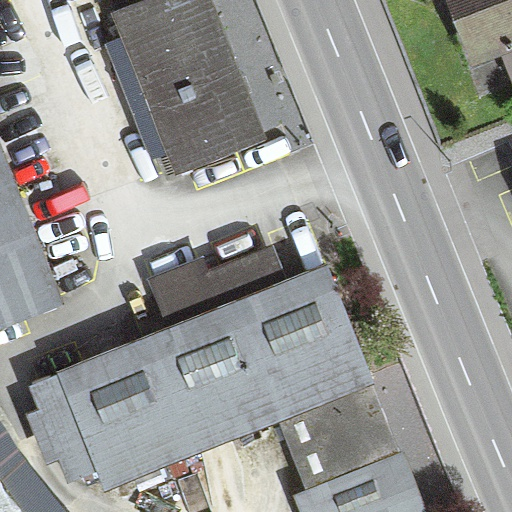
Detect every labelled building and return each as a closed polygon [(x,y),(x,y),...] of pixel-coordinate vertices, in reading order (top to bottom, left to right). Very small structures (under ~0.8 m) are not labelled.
[(174,168),(257,135),(203,0),(141,0),(113,11),(174,168)] [(511,0),(451,0),(471,52),(511,36),(511,0)] [(0,163),(0,319),(54,298),(0,163)] [(272,414),(365,377),(321,266),(268,288),(254,252),(214,267),(228,303),(214,309),(196,263),(148,282),(166,328),(28,384),(65,477),(95,466),(101,482),(272,414)] [(302,511),(417,511),(365,377),(272,414),(304,491),(295,494),(302,511)]
